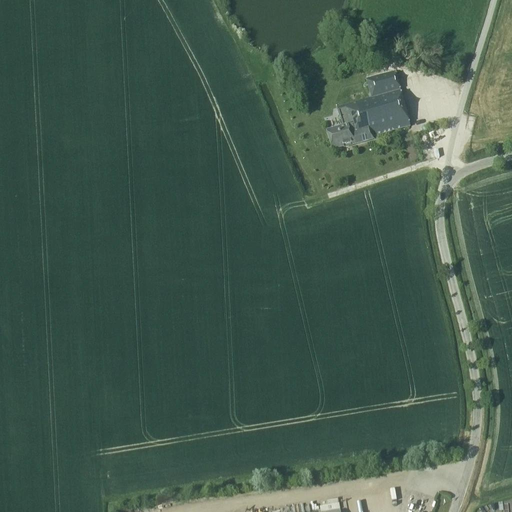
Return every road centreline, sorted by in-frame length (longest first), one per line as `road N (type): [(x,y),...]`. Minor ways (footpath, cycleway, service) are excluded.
road 1 (unclassified): [(453,511),(477,411),(438,231),(446,182)]
road 2 (unclassified): [(446,182),(494,0)]
